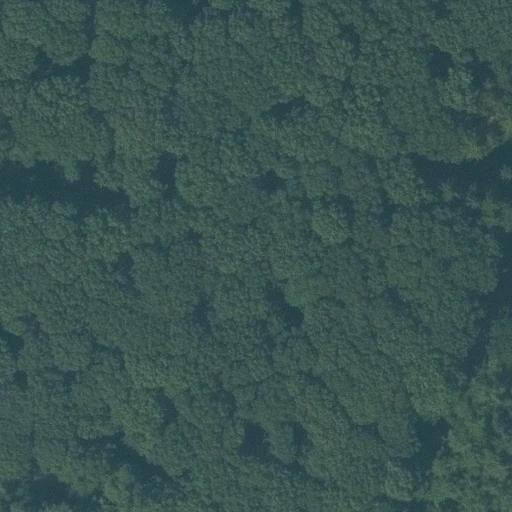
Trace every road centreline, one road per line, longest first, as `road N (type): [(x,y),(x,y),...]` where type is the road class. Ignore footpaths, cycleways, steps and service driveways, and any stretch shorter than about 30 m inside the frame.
road 1 (track): [(394,511),(511,284)]
road 2 (track): [(129,511),(0,459)]
